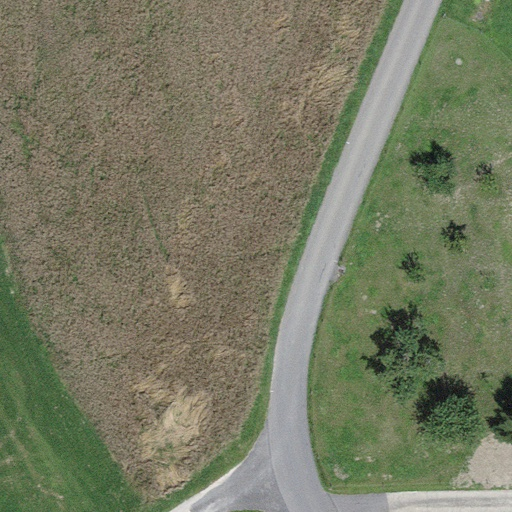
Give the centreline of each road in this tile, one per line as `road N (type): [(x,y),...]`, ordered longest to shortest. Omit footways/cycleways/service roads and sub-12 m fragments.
road 1 (unclassified): [(312,511),(295,471),(288,381),(304,301),(422,0)]
road 2 (unknown): [(353,511),(511,498)]
